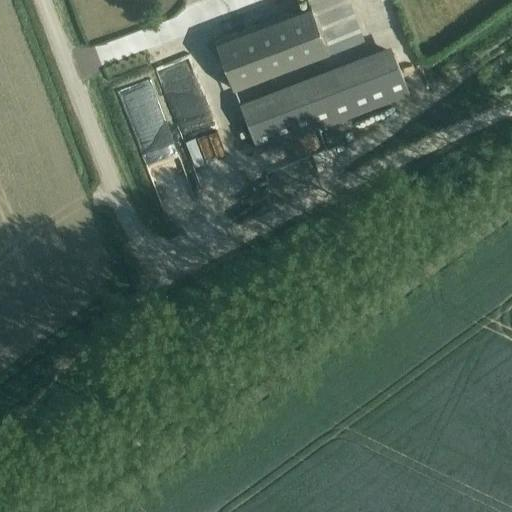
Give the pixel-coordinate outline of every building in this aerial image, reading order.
[(307,0),(309,5),(216,40),(234,89),(360,42),(348,11),(344,0),(307,0)] [(172,136),(202,124),(173,49),(143,61),(172,136)] [(394,54),(243,112),(258,151),(409,94),(394,54)] [(232,104),(306,75),(302,66),(228,95),(232,104)] [(110,87),(122,127),(153,118),(142,78),(110,87)] [(143,170),(160,206),(181,196),(165,160),(143,170)]
